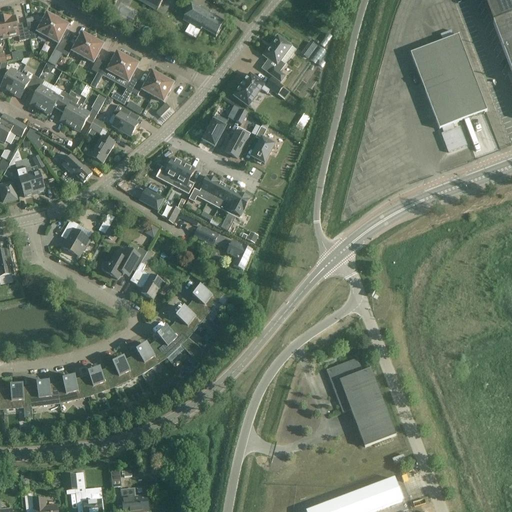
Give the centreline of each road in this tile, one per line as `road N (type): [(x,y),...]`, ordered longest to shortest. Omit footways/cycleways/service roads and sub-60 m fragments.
road 1 (tertiary): [(0,455),(85,449),(176,417),(216,389),(334,259)]
road 2 (unclassified): [(364,0),(315,214),(334,259)]
road 3 (unclassified): [(223,511),(240,434),(266,373),(355,300)]
road 4 (unclassified): [(355,300),(441,511)]
road 5 (tertiary): [(334,259),(383,219),(511,166)]
road 6 (residential): [(209,87),(57,0)]
road 7 (residential): [(138,328),(134,315),(39,261),(29,218)]
road 8 (unclassified): [(29,218),(103,184),(164,134)]
road 9 (residential): [(0,370),(92,356),(138,328)]
